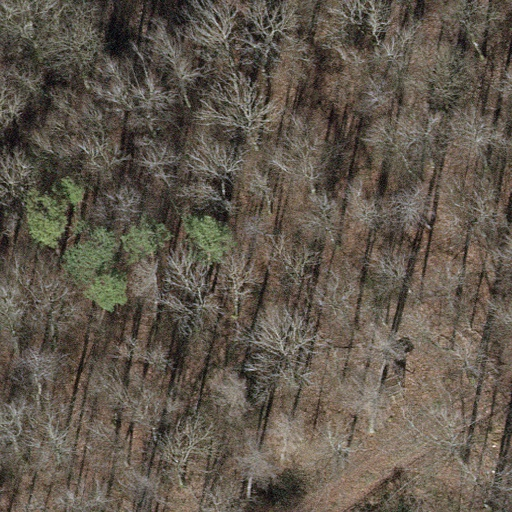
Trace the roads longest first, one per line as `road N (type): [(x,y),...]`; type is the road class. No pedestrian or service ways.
road 1 (track): [(503,0),(98,457),(62,511)]
road 2 (track): [(379,511),(511,425)]
